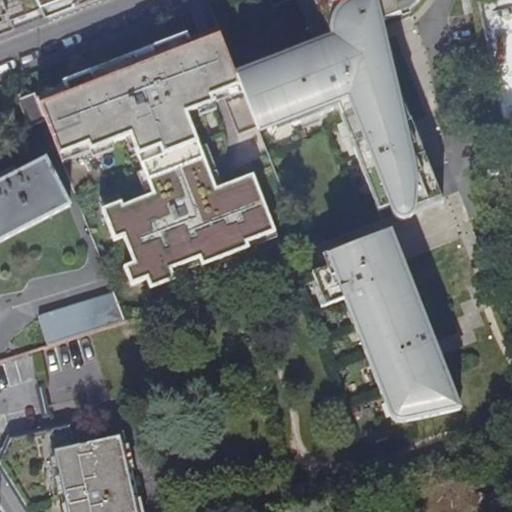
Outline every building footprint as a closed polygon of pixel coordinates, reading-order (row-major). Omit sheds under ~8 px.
[(0,0),(0,33),(12,28),(9,20),(36,9),(39,18),(85,0),(0,0)] [(236,77),(257,130),(272,124),(290,117),(292,123),(293,124),(337,107),(341,117),(347,115),(353,132),(348,134),(378,210),(389,206),(392,210),(394,214),(397,217),(402,219),(405,218),(408,216),(411,214),(413,210),(414,207),(441,196),(420,142),(414,144),(406,123),(412,121),(401,94),(393,97),(386,82),(395,78),(378,36),(371,38),(367,26),(373,24),(401,13),(398,6),(413,0),(416,4),(418,0),(316,0),(332,39),(277,61),(236,77)] [(416,4),(413,0),(398,6),(401,13),(404,11),(408,9),(412,6),(416,4)] [(9,20),(12,28),(39,18),(36,9),(9,20)] [(378,36),(373,24),(367,26),(371,38),(378,36)] [(254,129),(216,32),(190,42),(188,36),(169,43),(171,50),(153,57),(150,50),(130,57),(133,64),(86,82),(83,75),(62,83),(65,90),(37,101),(35,95),(19,101),(29,128),(45,121),(59,157),(87,146),(89,153),(132,137),(135,146),(133,147),(149,188),(146,189),(145,188),(118,199),(117,197),(104,202),(104,201),(98,203),(110,233),(119,230),(129,256),(119,259),(126,277),(143,271),(147,281),(176,270),(173,261),(196,252),(202,267),(248,250),(246,244),(274,233),(252,177),(214,192),(184,114),(194,110),(194,111),(212,105),(210,99),(219,95),(235,136),(254,129)] [(401,94),(395,78),(386,82),(393,97),(401,94)] [(347,115),(341,117),(348,134),(353,132),(347,115)] [(290,117),(272,124),(274,130),(292,123),(290,117)] [(420,142),(412,121),(406,123),(414,144),(420,142)] [(0,242),(70,205),(45,159),(0,182),(0,242)] [(313,272),(326,306),(345,298),(349,309),(354,307),(366,338),(361,340),(371,365),(376,363),(382,378),(377,380),(390,414),(391,415),(393,419),(397,422),(400,422),(403,423),(461,409),(440,357),(435,358),(430,343),(435,342),(408,273),(403,274),(398,261),(387,233),(383,234),(357,244),(328,255),(332,265),(313,272)] [(403,274),(408,273),(403,259),(398,261),(403,274)] [(124,323),(113,293),(40,317),(49,346),(124,323)] [(354,307),(349,309),(361,340),(366,338),(354,307)] [(440,357),(435,342),(430,343),(435,358),(440,357)] [(376,363),(371,365),(377,380),(382,378),(376,363)] [(0,464),(29,511),(136,511),(120,438),(75,448),(70,427),(50,432),(12,441),(0,464)]
